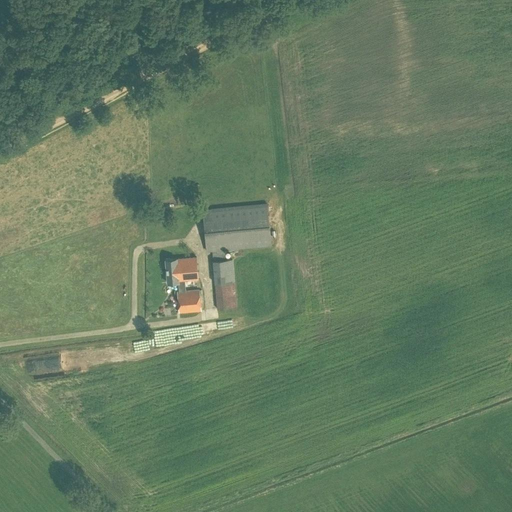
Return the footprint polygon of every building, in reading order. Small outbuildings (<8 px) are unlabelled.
[(207,251),(271,245),(268,215),(267,203),(203,209),(204,221),(207,251)] [(167,283),(178,282),(179,292),(177,292),(179,313),(201,311),(199,290),(186,291),(185,280),(198,279),(196,257),(176,259),(165,260),(167,283)] [(217,309),(237,308),(233,259),(212,260),(217,309)] [(272,280),(271,263),(249,264),(250,300),(260,299),(260,302),(270,302),(269,280),(272,280)] [(159,338),(205,333),(205,332),(212,332),(211,324),(158,330),(159,338)] [(157,338),(126,343),(128,354),(159,349),(157,338)]
